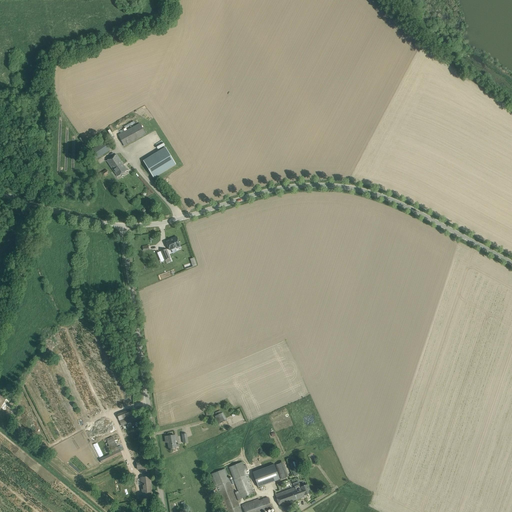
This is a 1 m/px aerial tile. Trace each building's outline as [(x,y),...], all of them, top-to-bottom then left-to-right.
[(118,135),(124,146),(146,134),(140,124),(118,135)] [(91,151),(96,159),(113,148),(108,139),(91,151)] [(165,148),(144,161),(154,178),(176,165),(165,148)] [(107,161),(115,172),(118,177),(128,171),(125,166),(117,155),(107,161)] [(98,175),(100,179),(109,174),(107,170),(98,175)] [(166,243),(170,250),(177,247),(176,246),(180,245),(177,237),(173,239),(173,240),(166,243)] [(161,251),(166,263),(171,261),(166,249),(161,251)] [(101,350),(105,348),(101,339),(97,341),(101,350)] [(117,415),(121,426),(140,418),(136,408),(117,415)] [(221,410),(215,412),(216,416),(215,416),(219,424),(223,422),(227,420),(223,413),(222,413),(221,410)] [(175,435),(165,437),(166,441),(168,440),(169,449),(176,448),(176,446),(179,446),(179,444),(176,444),(175,435)] [(100,459),(102,463),(122,454),(120,450),(119,450),(112,437),(106,440),(108,443),(105,444),(107,447),(106,447),(109,453),(112,451),(113,453),(100,459)] [(137,463),(138,470),(144,469),(149,468),(149,461),(144,462),(137,463)] [(243,462),(230,467),(242,498),(255,493),(247,473),(249,473),(246,465),(244,466),(243,462)] [(292,462),(289,463),(294,477),(298,476),(293,462),(292,462)] [(253,473),(258,488),(280,479),(274,464),(253,473)] [(225,469),(212,474),(226,511),(241,511),(237,501),(241,499),(238,491),(234,493),(225,469)] [(150,477),(140,478),(142,496),(139,496),(140,501),(153,499),(150,477)] [(294,488),(275,495),(279,506),(305,497),(304,496),(311,493),(308,485),(301,487),(299,481),(293,483),(294,488)] [(242,505),(244,511),(263,511),(272,509),(268,498),(259,501),(258,499),(242,505)]
